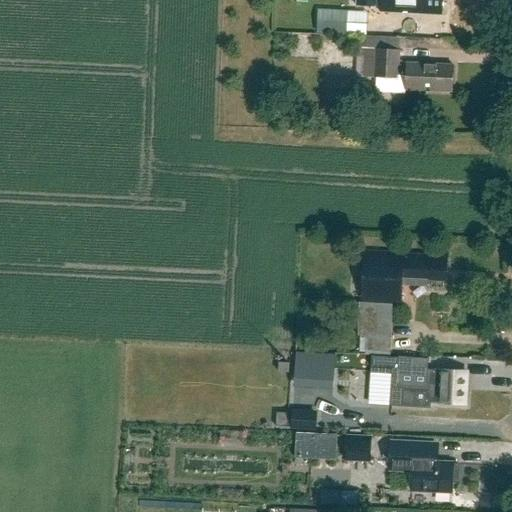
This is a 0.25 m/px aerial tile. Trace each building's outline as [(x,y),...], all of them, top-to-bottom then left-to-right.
[(441,15),(441,0),(355,0),(355,5),(376,6),(376,4),(380,5),(380,12),(441,15)] [(348,13),(320,12),(319,32),(347,33),(348,13)] [(407,77),(407,88),(454,91),(455,65),(400,62),(401,49),(378,48),(376,76),(407,77)] [(445,258),(366,253),(363,298),(400,300),(402,283),(427,285),(427,280),(444,281),(445,258)] [(390,337),(392,304),(359,303),(358,336),(390,337)] [(397,373),(397,358),(374,357),(373,372),(397,373)] [(429,360),(399,359),(397,388),(390,387),(390,406),(430,408),(430,403),(465,404),(466,370),(429,369),(429,360)] [(293,414),(292,428),(316,429),(317,415),(293,414)] [(310,459),(311,435),(297,434),(296,459),(310,459)] [(370,463),(372,437),(346,435),(344,461),(370,463)] [(411,490),(451,492),(452,482),(458,482),(459,465),(453,464),(453,463),(437,463),(437,448),(422,447),(395,446),(391,446),(390,470),(394,470),(412,471),(411,490)] [(358,491),(343,491),(342,506),(357,506),(358,491)]
